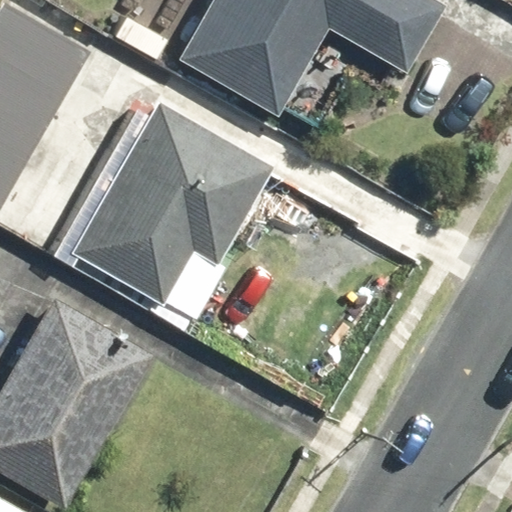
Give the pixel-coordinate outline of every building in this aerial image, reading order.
[(20,0),(0,0),(0,183),(83,33),(20,0)] [(390,0),(199,0),(165,56),(256,112),(308,29),(403,87),(438,29),(390,0)] [(148,102),(56,254),(176,326),(268,174),(148,102)] [(265,267),(241,247),(203,292),(227,312),(265,267)] [(36,294),(0,348),(0,488),(36,511),(52,511),(147,367),(36,294)]
